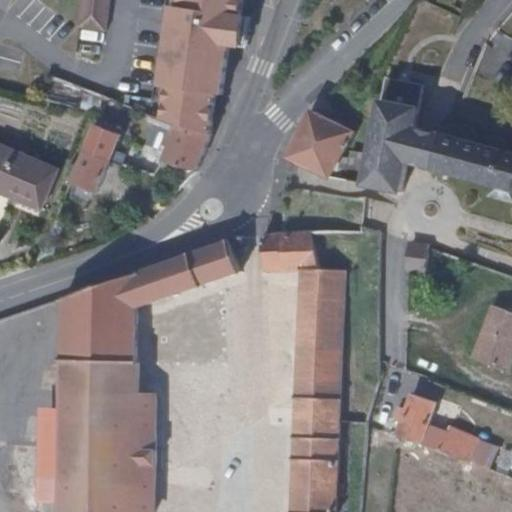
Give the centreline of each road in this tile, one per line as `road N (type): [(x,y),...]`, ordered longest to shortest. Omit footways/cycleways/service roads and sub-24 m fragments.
road 1 (tertiary): [(242,144),(217,203),(175,232),(0,301)]
road 2 (tertiary): [(242,144),(404,0)]
road 3 (residential): [(414,194),(436,115),(501,0)]
road 4 (tertiary): [(289,0),(242,144)]
